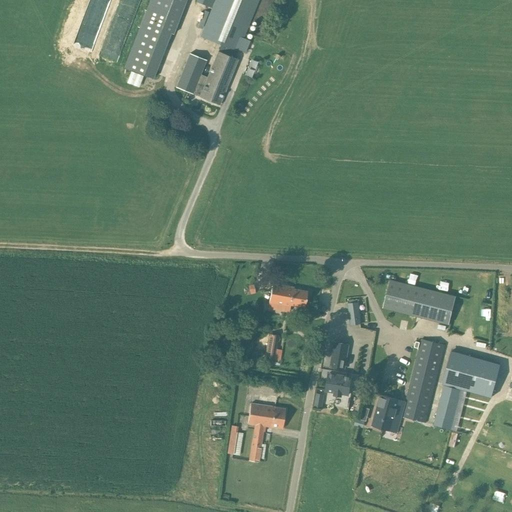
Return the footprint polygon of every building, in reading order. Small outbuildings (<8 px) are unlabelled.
[(142,22),(124,68),(153,79),(171,34),(172,34),(174,29),(185,0),(150,0),(148,6),(142,22)] [(244,38),(259,0),(196,0),(196,1),(212,8),(201,36),(221,44),(218,51),(208,77),(201,74),(207,60),(189,53),(175,87),(193,94),(200,97),(219,105),(238,59),(235,58),(238,51),(239,51),(239,50),(244,52),(247,44),(249,45),(250,40),(244,38)] [(167,120),(157,120),(157,128),(167,128),(167,120)] [(483,275),(482,285),(492,285),(492,276),(483,275)] [(390,280),(383,308),(415,316),(440,322),(449,324),(456,296),(390,280)] [(270,299),(269,308),(288,312),(289,306),(290,305),(304,307),(307,292),(293,290),(293,287),(273,284),(270,299)] [(358,302),(347,303),(350,325),(361,324),(358,302)] [(254,351),(253,356),(280,361),(282,350),(276,349),(279,336),(269,334),(265,354),(254,351)] [(400,400),(397,410),(403,412),(401,417),(425,423),(445,345),(420,339),(405,401),(400,400)] [(349,344),(334,342),(330,367),(345,369),(349,344)] [(451,353),(443,387),(491,399),(499,365),(451,353)] [(369,380),(375,382),(378,372),(372,371),(369,380)] [(329,373),(326,391),(335,392),(342,394),(349,395),(352,377),(329,373)] [(444,389),(435,425),(451,429),(460,393),(444,389)] [(314,403),(321,405),(323,394),(317,393),(314,403)] [(397,410),(400,400),(399,400),(380,395),(372,425),(391,431),(397,410)] [(265,426),(281,429),(284,409),(251,404),(249,424),(255,425),(249,460),(259,462),(264,432),(265,432),(265,426)] [(356,420),(354,425),(357,426),(359,427),(363,428),(365,422),(356,419),(356,420)] [(232,455),(238,427),(231,426),(227,454),(232,455)]
